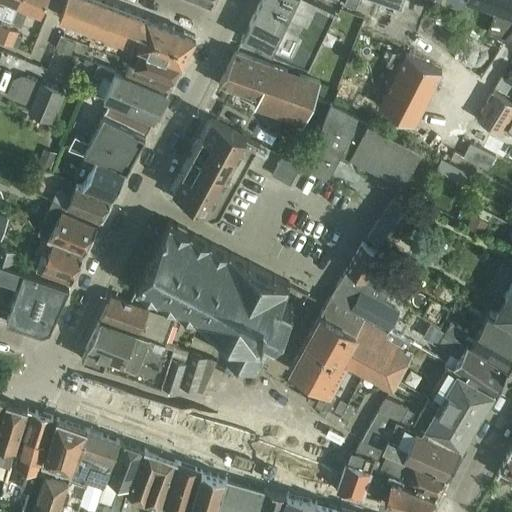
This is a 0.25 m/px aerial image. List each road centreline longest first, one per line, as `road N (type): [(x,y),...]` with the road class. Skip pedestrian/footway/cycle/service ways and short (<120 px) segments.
road 1 (residential): [(140,196),(321,283),(250,403),(178,396),(59,354)]
road 2 (residential): [(38,393),(268,472)]
road 3 (residential): [(140,196),(223,29)]
road 4 (residential): [(59,354),(140,196)]
road 5 (residential): [(511,393),(444,511)]
